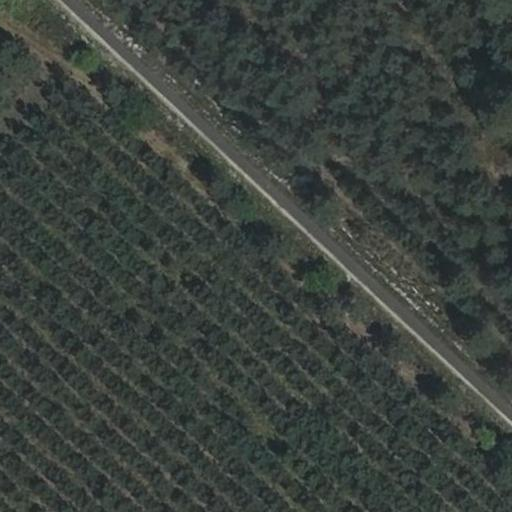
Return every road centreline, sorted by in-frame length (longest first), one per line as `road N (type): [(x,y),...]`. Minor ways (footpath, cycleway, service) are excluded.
road 1 (track): [(0,8),(139,115),(308,281),(511,462)]
road 2 (track): [(0,117),(77,4)]
